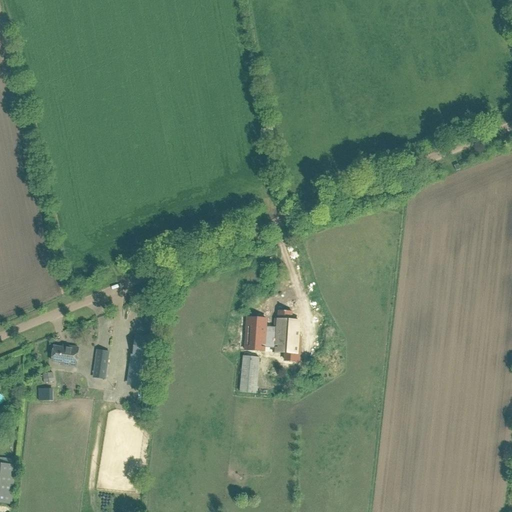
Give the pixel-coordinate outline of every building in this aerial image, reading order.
[(260,283),(261,275),(252,274),(251,282),(260,283)] [(205,295),(202,285),(195,286),(197,297),(205,295)] [(264,352),(264,344),(286,345),(285,361),(298,362),(300,338),(298,338),(299,324),(291,323),(291,312),(279,311),(279,320),(276,320),(275,336),(265,335),(266,319),(248,318),(246,350),(264,352)] [(160,316),(147,314),(145,331),(157,333),(160,316)] [(148,388),(154,341),(136,338),(130,386),(148,388)] [(61,363),(60,365),(76,367),(79,348),(68,347),(68,349),(54,347),(52,361),(61,363)] [(106,380),(110,353),(99,352),(95,378),(106,380)] [(79,353),(78,383),(90,383),(91,353),(79,353)] [(37,364),(49,364),(49,354),(37,354),(37,364)] [(128,393),(129,358),(113,357),(112,393),(128,393)] [(243,357),(240,392),(256,394),(260,358),(243,357)] [(53,373),(43,375),(44,384),(54,382),(53,373)] [(50,401),(50,389),(39,390),(39,401),(50,401)] [(22,404),(34,404),(34,392),(22,392),(22,404)] [(15,466),(10,465),(11,460),(0,458),(0,503),(11,504),(15,466)]
